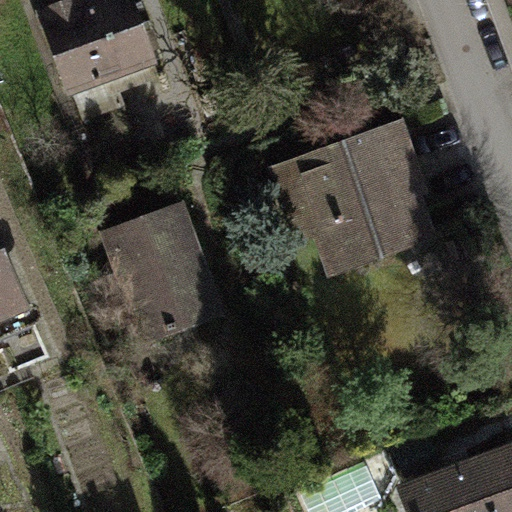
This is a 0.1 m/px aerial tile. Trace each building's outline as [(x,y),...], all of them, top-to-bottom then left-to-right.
[(134,0),(88,0),(40,16),(69,105),(159,75),(134,0)] [(406,121),(282,166),(322,279),(447,234),(406,121)] [(0,203),(0,347),(47,330),(0,203)] [(187,213),(109,239),(146,344),(223,317),(187,213)] [(511,511),(511,452),(399,498),(404,511),(511,511)]
